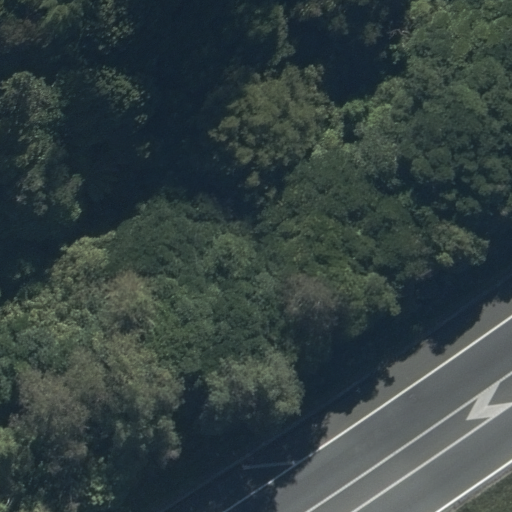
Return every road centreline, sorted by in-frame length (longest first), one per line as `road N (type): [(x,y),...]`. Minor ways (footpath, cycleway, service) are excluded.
road 1 (trunk): [(256,511),(511,345)]
road 2 (trunk): [(392,511),(511,434)]
